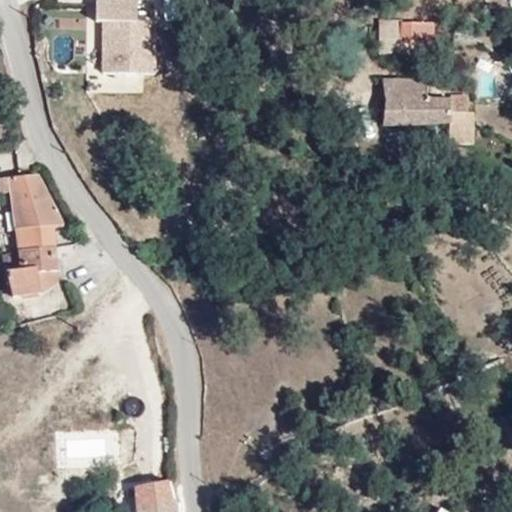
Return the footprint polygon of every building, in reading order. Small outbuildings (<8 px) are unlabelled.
[(188,0),(177,0),(178,17),(190,17),(188,0)] [(175,88),(173,33),(150,32),(149,12),(107,13),(108,36),(116,36),(118,88),(175,88)] [(376,24),(381,54),(399,51),(395,21),(376,24)] [(455,35),(418,35),(422,65),(457,64),(455,35)] [(476,157),(488,157),(488,153),(487,120),(476,119),(474,109),(448,110),(448,89),(393,90),(408,115),(410,140),(475,136),(476,157)] [(493,127),(494,109),(474,109),(476,119),(487,120),(488,153),(488,157),(501,157),(500,126),(493,127)] [(37,282),(67,274),(64,260),(75,253),(41,198),(8,208),(13,227),(21,228),(37,282)] [(53,305),(75,294),(67,274),(37,282),(25,287),(35,330),(60,326),(53,305)] [(81,311),(75,294),(53,305),(60,326),(81,311)]
